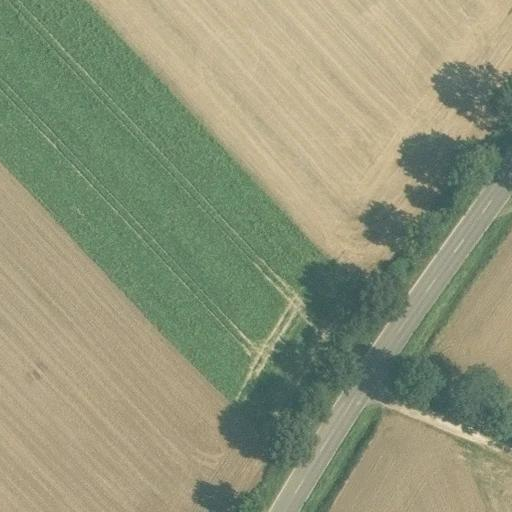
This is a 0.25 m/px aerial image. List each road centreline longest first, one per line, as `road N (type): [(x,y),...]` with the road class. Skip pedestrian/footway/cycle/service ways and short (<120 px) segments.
road 1 (secondary): [(309,511),(376,395),(511,202)]
road 2 (track): [(511,457),(376,395)]
